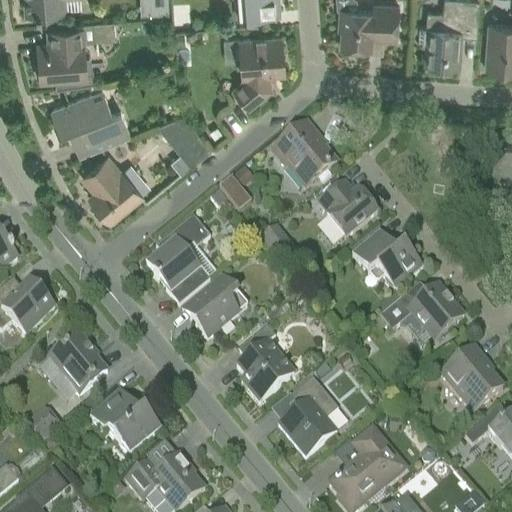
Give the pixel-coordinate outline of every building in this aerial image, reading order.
[(26,0),(27,14),(37,13),(37,15),(42,15),(42,13),(65,11),(64,0),(26,0)] [(236,0),(238,17),(280,14),(279,0),(236,0)] [(397,40),(399,20),(400,6),(374,4),(374,10),(357,9),(357,0),(337,0),(338,8),(341,9),(339,29),(342,29),(341,47),(369,48),(369,52),(383,53),(383,40),(397,40)] [(420,27),(419,41),(419,45),(425,46),(424,65),(461,67),(464,36),(477,37),(480,0),(479,0),(444,0),(444,13),(428,12),(427,27),(420,27)] [(116,22),(95,23),(97,41),(110,40),(117,33),(116,22)] [(487,49),(486,68),(511,70),(511,25),(489,24),(487,49)] [(38,77),(41,76),(41,79),(58,77),(59,89),(94,83),(93,72),(87,72),(83,29),(50,31),(51,45),(53,45),(53,50),(39,52),(40,65),(37,66),(38,77)] [(185,32),(176,33),(177,47),(186,46),(185,32)] [(235,89),(238,92),(250,107),(272,90),(270,73),(285,72),(282,36),(240,39),(243,75),(246,75),(247,79),(235,89)] [(92,95),(70,103),(51,111),(61,135),(70,132),(80,156),(132,136),(122,111),(113,115),(106,96),(95,101),(92,95)] [(158,125),(179,151),(200,133),(184,115),(158,125)] [(218,125),(210,131),(216,139),(223,133),(218,125)] [(271,155),(284,170),(284,172),(286,170),(304,192),(335,167),(321,150),(318,152),(301,131),(271,155)] [(200,133),(179,151),(181,154),(192,166),(213,149),(200,133)] [(184,174),(192,166),(181,154),(173,161),(184,174)] [(109,156),(99,165),(84,177),(96,192),(90,197),(111,222),(143,196),(122,171),(121,171),(109,156)] [(244,172),(232,182),(241,193),(253,182),(244,172)] [(229,181),(216,191),(236,215),(249,205),(229,181)] [(343,186),(328,199),(317,208),(326,219),(325,219),(344,242),(376,216),(357,193),(352,197),(343,186)] [(218,194),(208,202),(216,212),(226,204),(218,194)] [(209,241),(205,236),(192,220),(154,251),(158,255),(145,266),(153,277),(152,278),(156,283),(157,282),(166,292),(164,293),(178,310),(209,284),(207,282),(184,255),(192,248),(195,252),(209,241)] [(275,231),(259,244),(276,265),(292,252),(275,231)] [(378,235),(363,248),(351,258),(368,279),(376,273),(394,295),(422,272),(402,249),(398,252),(395,249),(392,251),(378,235)] [(0,271),(1,274),(16,263),(10,255),(12,254),(9,250),(7,251),(0,241),(0,271)] [(184,255),(207,282),(214,275),(195,252),(192,248),(184,255)] [(221,281),(196,301),(181,314),(206,344),(245,311),(221,281)] [(0,292),(0,334),(11,326),(24,340),(54,311),(47,304),(48,302),(38,289),(34,291),(29,286),(20,294),(12,284),(0,292)] [(405,299),(389,312),(378,321),(384,328),(390,336),(411,319),(433,346),(460,323),(450,310),(452,308),(436,290),(413,309),(405,299)] [(286,306),(267,321),(272,328),(291,312),(286,306)] [(378,321),(370,328),(376,335),(384,328),(378,321)] [(273,394),(292,378),(265,345),(272,339),(264,329),(251,341),(235,353),(244,364),(235,371),(244,381),(240,385),(246,393),(258,407),(273,394)] [(48,364),(37,373),(52,392),(63,382),(78,400),(106,377),(94,362),(89,356),(92,353),(77,336),(46,361),(48,364)] [(472,352),(457,364),(443,376),(452,387),(449,389),(472,417),(501,393),(483,370),(485,368),(472,352)] [(345,359),(338,365),(343,372),(351,366),(345,359)] [(323,368),(313,376),(319,384),(329,375),(323,368)] [(311,382),(305,388),(290,400),(298,411),(280,426),(277,429),(304,462),(336,436),(325,423),(337,414),(311,382)] [(119,396),(103,408),(88,421),(103,438),(107,435),(128,461),(159,435),(143,415),(138,419),(119,396)] [(298,411),(290,400),(271,415),(280,426),(298,411)] [(497,409),(462,438),(471,449),(486,437),(511,468),(511,414),(507,419),(506,420),(500,412),(497,409)] [(25,429),(40,448),(59,432),(44,413),(25,429)] [(325,423),(336,436),(348,426),(337,414),(325,423)] [(371,433),(352,449),(361,461),(345,474),(329,487),(340,501),(338,503),(345,511),(355,511),(403,473),(371,433)] [(46,447),(46,452),(49,456),(54,456),(58,453),(58,448),(55,444),(50,444),(46,447)] [(361,461),(352,449),(336,462),(345,474),(361,461)] [(420,456),(420,462),(423,467),(429,467),(433,463),(434,457),(430,453),(424,453),(420,456)] [(132,477),(124,484),(142,505),(145,503),(152,511),(180,511),(188,506),(204,493),(191,478),(185,471),(187,469),(178,457),(175,459),(156,475),(147,465),(132,477)] [(0,499),(17,485),(5,470),(0,474),(0,499)] [(40,511),(66,491),(51,472),(13,503),(14,505),(5,511),(40,511)] [(117,485),(109,492),(115,500),(120,496),(121,489),(117,485)] [(386,493),(381,497),(384,501),(390,497),(386,493)] [(472,497),(453,511),(479,511),(482,510),(472,497)] [(394,511),(414,511),(404,499),(392,509),(394,511)]
